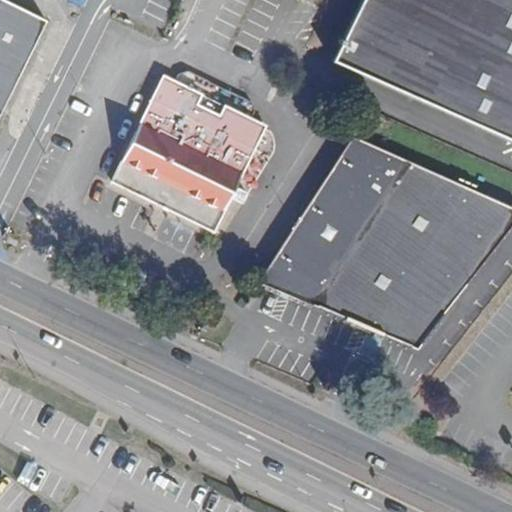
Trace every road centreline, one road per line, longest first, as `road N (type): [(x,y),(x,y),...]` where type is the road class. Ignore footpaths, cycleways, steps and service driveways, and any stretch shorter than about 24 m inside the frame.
road 1 (primary): [(504,511),(0,273)]
road 2 (primary): [(0,323),(380,511)]
